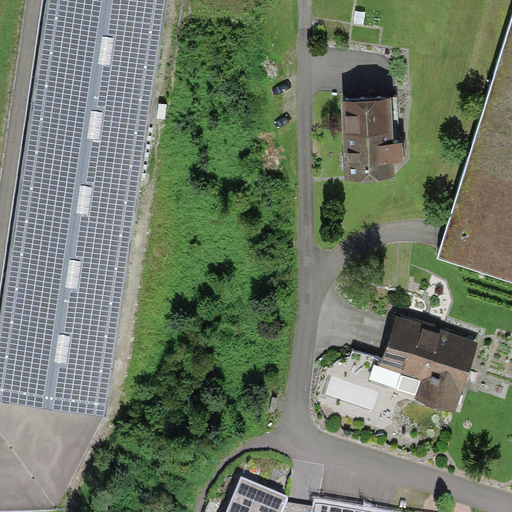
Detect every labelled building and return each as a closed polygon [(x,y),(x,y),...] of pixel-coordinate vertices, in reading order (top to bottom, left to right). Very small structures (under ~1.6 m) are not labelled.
[(45,0),(0,310),(0,387),(107,403),(165,0),(45,0)] [(511,9),(438,246),(511,268),(511,9)] [(343,90),(346,172),(395,171),(395,154),(404,154),(404,133),(394,134),(393,88),(343,90)] [(477,337),(397,310),(379,361),(423,376),(417,393),(453,406),(477,337)] [(287,499),(243,481),(229,511),(281,511),(285,504),(287,499)] [(371,511),(332,506),(316,503),(314,509),(285,504),(281,511),(371,511)]
